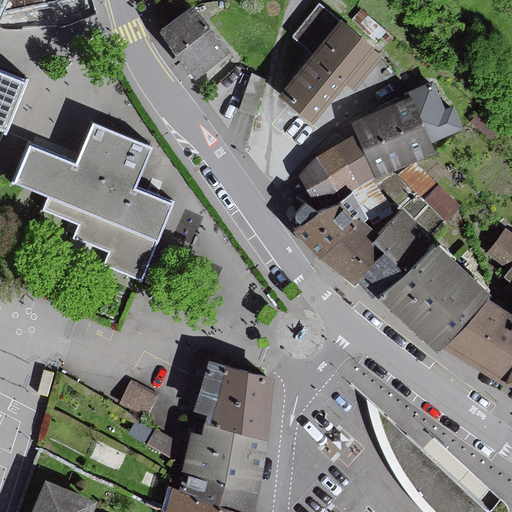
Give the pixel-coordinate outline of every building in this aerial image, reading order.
[(226,48),(192,6),(162,31),(196,72),(226,48)] [(382,55),(322,6),(297,36),(317,52),(282,94),(314,120),(346,81),(355,88),(382,55)] [(0,127),(4,129),(24,80),(0,69),(0,127)] [(251,121),(263,85),(247,80),(236,117),(251,121)] [(414,88),(407,92),(409,97),(412,103),(429,141),(462,127),(452,105),(444,109),(431,80),(414,88)] [(391,105),(353,121),(357,130),(376,174),(433,151),(429,141),(412,103),(409,97),(391,105)] [(76,164),(30,144),(15,180),(49,195),(43,208),(79,223),(74,235),(110,250),(104,264),(139,279),(173,201),(132,184),(148,145),(94,122),(76,164)] [(299,173),(317,205),(340,196),(376,174),(357,130),(338,142),(316,156),(299,173)] [(442,186),(418,163),(401,180),(425,203),(428,200),(442,186)] [(464,207),(442,186),(428,200),(451,221),(464,207)] [(312,213),(305,199),(294,212),(295,214),(301,224),(296,227),(319,253),(356,215),(335,203),(312,213)] [(382,249),(360,282),(377,300),(428,245),(404,232),(414,221),(399,207),(376,232),(370,238),(382,249)] [(376,232),(356,215),(319,253),(355,288),(360,282),(382,249),(370,238),(376,232)] [(511,261),(511,229),(506,224),(487,248),(509,265),(511,261)] [(445,341),(488,289),(492,284),(439,236),(428,245),(377,300),(439,349),(445,341)] [(511,356),(507,369),(504,376),(511,380),(511,261),(509,265),(497,279),(511,287),(511,356)] [(445,341),(507,369),(511,356),(511,302),(488,289),(445,341)] [(207,410),(205,421),(263,437),(270,374),(259,372),(208,359),(194,406),(207,410)] [(156,393),(132,381),(122,400),(146,413),(156,393)] [(484,511),(488,509),(366,396),(371,423),(380,447),(401,483),(425,511),(484,511)] [(186,470),(255,483),(263,437),(205,421),(203,434),(192,431),(182,468),(186,470)] [(170,455),(178,442),(155,429),(147,442),(170,455)] [(250,511),(255,483),(186,470),(183,491),(247,511),(250,511)] [(89,511),(94,500),(45,479),(31,511),(89,511)] [(162,508),(166,509),(165,511),(247,511),(183,491),(168,486),(162,508)]
